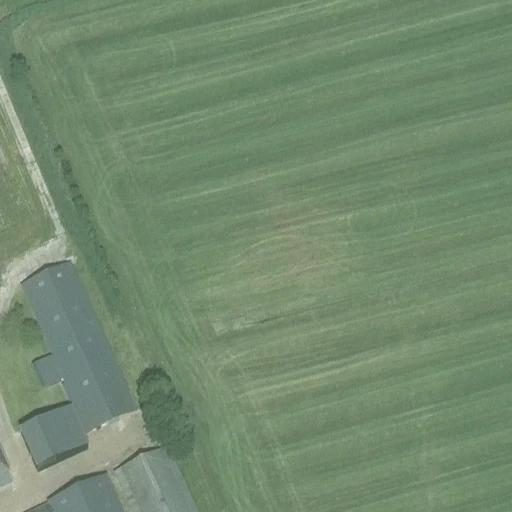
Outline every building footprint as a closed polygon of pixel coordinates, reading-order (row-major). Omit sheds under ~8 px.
[(137,414),(69,267),(21,290),(66,387),(63,389),(86,437),(137,414)] [(88,450),(70,411),(18,435),(36,474),(88,450)] [(113,474),(130,511),(196,511),(168,449),(113,474)] [(0,488),(12,484),(0,457),(0,488)] [(116,511),(102,480),(43,506),(46,511),(116,511)]
